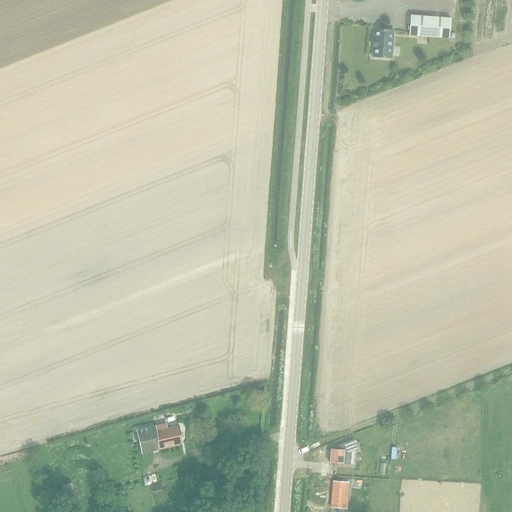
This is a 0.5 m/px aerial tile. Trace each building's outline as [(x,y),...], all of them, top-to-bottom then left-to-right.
[(450,18),(410,15),(409,35),(449,38),(450,18)] [(373,39),(372,46),(373,46),(372,56),(391,58),(393,30),(374,28),(374,39),(373,39)] [(164,409),(165,418),(173,417),(172,408),(164,409)] [(155,426),(137,430),(142,453),(182,444),(179,425),(167,428),(166,424),(155,426)] [(328,454),(328,461),(330,461),(330,463),(342,464),(343,454),(357,449),(353,439),(338,445),(338,449),(331,449),(330,454),(328,454)] [(347,470),(357,471),(358,460),(349,459),(347,470)] [(332,481),(330,507),(342,508),(344,482),(332,481)] [(80,511),(71,482),(62,486),(69,511),(80,511)] [(160,483),(151,486),(153,492),(162,489),(160,483)]
